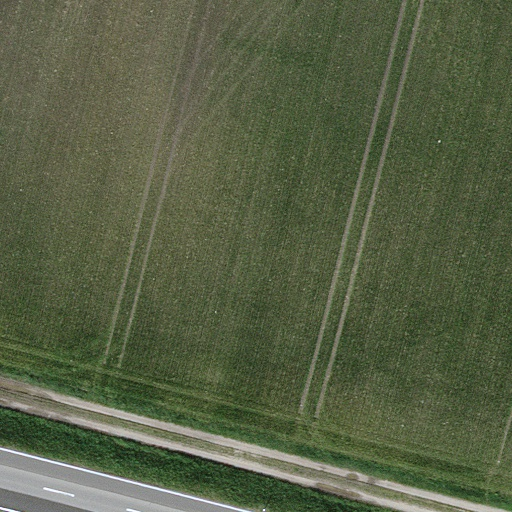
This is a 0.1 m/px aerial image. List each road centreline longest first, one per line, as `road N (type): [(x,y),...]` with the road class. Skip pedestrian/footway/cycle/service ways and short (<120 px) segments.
road 1 (track): [(408,511),(0,406)]
road 2 (secondary): [(0,478),(132,511)]
